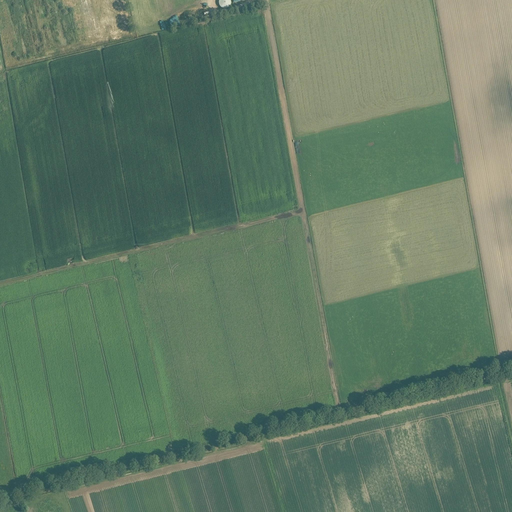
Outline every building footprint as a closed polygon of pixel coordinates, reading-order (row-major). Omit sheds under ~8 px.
[(3,0),(16,59),(45,53),(33,0),(3,0)] [(54,51),(44,0),(35,0),(45,52),(54,51)] [(45,0),(55,48),(126,34),(119,0),(45,0)] [(146,0),(152,26),(159,25),(157,17),(155,17),(154,11),(158,10),(155,0),(146,0)] [(230,4),(230,3),(230,2),(230,0),(229,0),(219,0),(219,1),(219,3),(219,5),(219,6),(220,7),(221,8),(223,9),(225,9),(227,9),(228,8),(230,6),(230,5),(230,4)]
